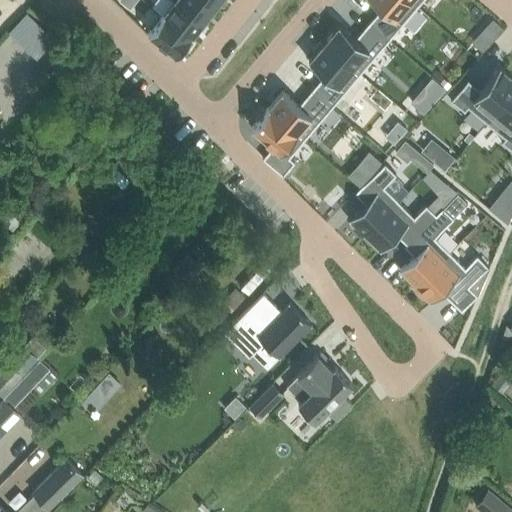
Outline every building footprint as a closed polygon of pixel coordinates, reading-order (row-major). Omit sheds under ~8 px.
[(163,12),(162,13),(191,36),(192,34),(202,21),(176,0),(172,0),(164,12),(163,12)] [(207,0),(176,0),(202,21),(214,6),(207,0)] [(410,0),(374,0),(381,6),(368,21),(389,39),(417,5),(410,0)] [(162,13),(148,31),(177,54),(191,36),(162,13)] [(36,14),(17,33),(45,61),(64,41),(36,14)] [(484,29),(494,37),(502,28),(493,19),(484,29)] [(339,23),(324,41),(360,72),(389,39),(368,21),(355,36),(339,23)] [(71,38),(52,59),(66,72),(85,51),(71,38)] [(315,51),(308,59),(325,73),(312,88),(332,105),(360,72),(324,41),(322,43),(320,41),(313,49),(315,51)] [(468,78),(451,99),(464,110),(468,106),(486,121),(488,118),(511,89),(511,71),(509,74),(499,65),(480,88),(468,78)] [(432,76),(426,83),(440,95),(446,88),(432,76)] [(444,76),(440,80),(448,87),(451,82),(444,76)] [(268,106),(267,107),(304,139),(332,105),(312,88),(299,103),(282,89),(268,106)] [(511,89),(488,118),(486,121),(505,136),(501,140),(511,148),(511,89)] [(258,117),(251,125),(273,144),(262,157),(283,174),(294,160),(289,156),(304,139),(267,107),(265,109),(262,107),(256,115),(258,117)] [(405,140),(396,151),(407,160),(410,156),(416,149),(405,140)] [(126,148),(113,162),(124,173),(138,159),(126,148)] [(365,201),(349,217),(355,224),(353,226),(361,234),(363,232),(365,233),(399,199),(409,189),(394,174),(396,172),(385,161),(355,191),(365,201)] [(511,179),(489,207),(508,222),(511,212),(511,179)] [(440,191),(427,203),(436,212),(442,205),(458,190),(448,182),(440,191)] [(458,192),(443,206),(453,216),(468,202),(458,192)] [(399,199),(365,233),(381,249),(397,233),(406,242),(406,243),(424,225),(437,213),(436,212),(427,203),(426,202),(414,214),(399,199)] [(414,254),(400,268),(416,284),(450,250),(435,235),(454,216),(453,216),(443,206),(442,205),(436,212),(437,213),(424,225),(406,243),(406,242),(404,244),(414,254)] [(12,212),(3,221),(13,230),(21,221),(12,212)] [(418,286),(415,288),(423,296),(425,294),(432,300),(442,290),(461,309),(477,293),(489,266),(477,253),(465,265),(450,250),(416,284),(418,286)] [(197,258),(182,274),(190,282),(205,266),(197,258)] [(0,285),(9,275),(8,274),(11,271),(0,260),(0,285)] [(255,270),(240,287),(248,294),(249,295),(264,278),(255,270)] [(234,286),(219,302),(224,305),(232,312),(246,296),(234,286)] [(263,291),(224,330),(249,355),(252,351),(267,366),(279,355),(311,322),(289,300),(281,309),(263,291)] [(511,338),(503,349),(511,356),(511,338)] [(10,356),(0,367),(0,392),(4,396),(27,370),(39,356),(23,342),(10,356)] [(317,353),(286,384),(301,399),(298,402),(314,419),(325,408),(336,419),(352,403),(342,392),(351,382),(335,365),(332,368),(327,363),(331,358),(330,357),(328,359),(321,351),(318,354),(317,353)] [(108,370),(98,381),(110,393),(120,381),(108,370)] [(273,379),(249,403),(260,415),(284,391),(273,379)] [(235,395),(224,407),(234,417),(245,405),(235,395)] [(0,435),(5,430),(0,425),(0,418),(13,406),(6,399),(0,404),(0,435)] [(32,490),(30,491),(47,508),(48,509),(82,474),(65,456),(32,490)] [(94,469),(88,476),(96,484),(103,477),(94,469)] [(489,489),(476,505),(484,511),(502,511),(509,505),(489,489)] [(0,505),(0,511),(42,511),(47,508),(33,494),(24,503),(14,511),(11,511),(3,503),(0,505)]
